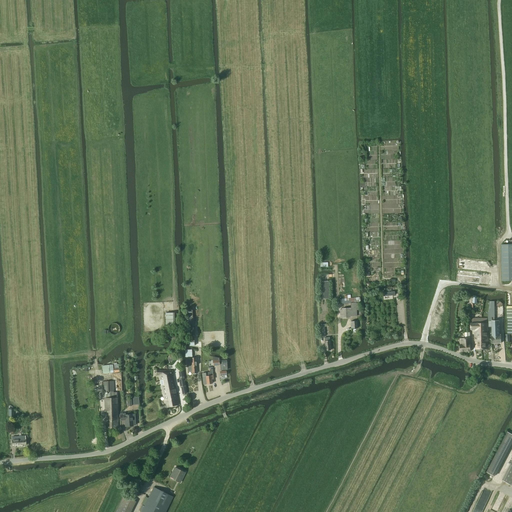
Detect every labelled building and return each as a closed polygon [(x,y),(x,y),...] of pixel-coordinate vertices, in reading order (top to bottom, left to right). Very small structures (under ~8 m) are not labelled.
[(511,244),(501,245),(502,281),(511,280),(511,244)] [(329,299),(328,281),(319,282),(320,299),(329,299)] [(349,317),(357,316),(356,310),(360,310),(359,303),(356,304),(356,303),(350,303),(351,308),(342,309),(340,310),(340,318),(349,318),(349,317)] [(174,313),(165,313),(166,328),(175,327),(174,313)] [(499,336),(499,321),(495,321),(488,321),(489,327),(492,327),(492,336),(492,343),(501,343),(501,336),(499,336)] [(481,349),(481,323),(471,324),(471,330),(475,330),(475,350),(481,349)] [(174,339),(174,329),(164,329),(164,339),(174,339)] [(460,352),(471,351),(470,332),(465,333),(465,339),(460,339),(460,352)] [(197,373),(196,358),(195,357),(187,358),(188,371),(192,371),(192,373),(197,373)] [(162,391),(174,388),(170,370),(157,370),(157,375),(159,376),(162,391)] [(211,379),(213,379),(212,372),(210,372),(202,373),(203,384),(212,383),(211,379)] [(103,392),(114,392),(113,381),(103,381),(103,392)] [(178,405),(174,388),(162,391),(164,400),(165,400),(167,407),(178,405)] [(106,428),(118,427),(117,398),(104,398),(106,428)] [(124,414),(120,414),(121,420),(125,420),(125,427),(133,426),(136,425),(135,415),(124,415),(124,414)] [(511,440),(511,433),(508,432),(486,472),(494,476),(511,440)] [(25,436),(11,437),(12,446),(26,445),(25,436)] [(511,461),(502,480),(511,485),(511,461)] [(175,468),(174,467),(170,475),(171,476),(171,475),(174,477),(173,479),(180,482),(185,472),(178,469),(178,470),(174,468),(175,468)] [(165,511),(173,497),(154,487),(141,511),(165,511)] [(128,511),(134,501),(124,495),(115,511),(128,511)]
